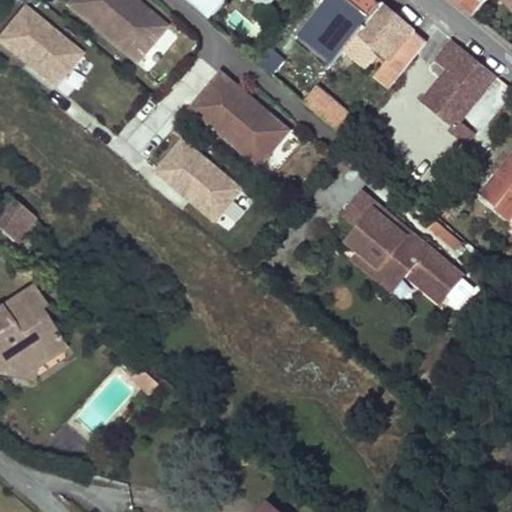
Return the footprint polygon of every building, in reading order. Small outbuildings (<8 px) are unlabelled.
[(71,0),(68,5),(135,62),(165,26),(133,0),(71,0)] [(185,0),(210,21),(226,0),(185,0)] [(256,0),(266,8),(272,0),(256,0)] [(272,50),(269,54),(280,62),(299,38),(330,0),(311,0),(282,37),(272,50)] [(371,0),(330,0),(299,38),(333,66),(346,51),(351,55),(366,67),(376,55),(374,53),(377,49),(389,60),(376,76),(383,81),(420,37),(381,4),(380,6),(371,0)] [(454,0),(474,16),(487,0),(454,0)] [(511,0),(499,0),(511,11),(511,0)] [(0,48),(65,99),(95,60),(23,5),(0,34),(0,48)] [(274,30),(264,43),(272,50),(282,37),(274,30)] [(420,37),(383,81),(390,88),(427,43),(420,37)] [(452,69),(424,103),(453,127),(450,131),(467,146),(476,134),(460,121),(497,77),(452,40),(437,58),(452,69)] [(264,43),(258,50),(266,57),(269,54),(272,50),(264,43)] [(346,51),(333,66),(339,71),(351,55),(346,51)] [(266,57),(260,65),(321,116),(332,103),(280,62),(269,54),(266,57)] [(288,130),(221,73),(191,109),(258,165),(288,130)] [(332,103),(321,116),(341,134),(352,119),(333,102),(332,103)] [(180,139),(152,176),(218,225),(246,187),(180,139)] [(511,159),(483,196),(511,219),(511,159)] [(415,197),(420,191),(416,187),(411,193),(415,197)] [(463,187),(444,208),(456,218),(475,198),(463,187)] [(463,275),(363,190),(343,213),(358,226),(346,240),(357,249),(351,256),(393,292),(407,275),(439,303),(463,275)] [(219,223),(228,231),(255,203),(246,194),(219,223)] [(7,197),(0,206),(0,230),(15,243),(15,242),(34,220),(7,197)] [(34,220),(15,242),(29,253),(47,232),(34,220)] [(32,288),(0,308),(0,373),(17,377),(20,365),(30,358),(36,367),(63,348),(46,322),(43,324),(36,312),(39,310),(44,306),(32,288)] [(43,324),(46,322),(39,310),(36,312),(43,324)] [(17,377),(33,380),(36,367),(30,358),(20,365),(17,377)] [(154,379),(145,388),(152,394),(160,385),(154,379)]
